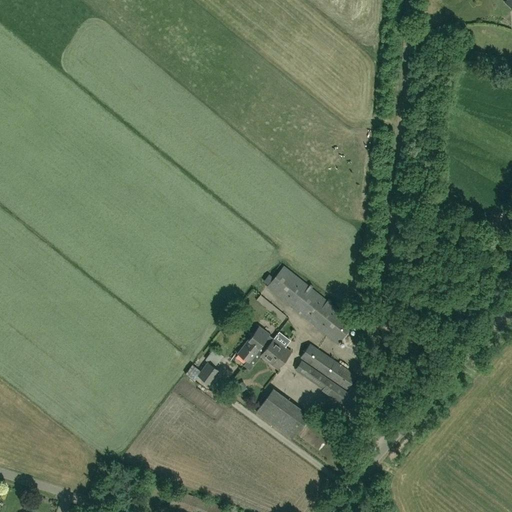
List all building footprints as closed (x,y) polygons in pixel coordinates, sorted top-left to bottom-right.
[(456,49),(467,51),(468,43),(457,42),(456,49)] [(337,344),(354,323),(284,266),(267,287),(337,344)] [(260,355),(273,339),(273,338),(268,335),(269,334),(260,326),(254,333),(249,333),(250,338),(249,339),(248,338),(237,353),(247,361),(243,365),(249,370),(260,356),(260,355)] [(273,338),(273,339),(260,355),(277,369),(291,351),(284,346),(289,339),(279,331),(273,338)] [(300,357),(347,389),(356,375),(310,343),(300,357)] [(295,369),(323,388),(321,391),(353,412),(367,392),(353,382),(347,391),(301,360),(295,369)] [(198,375),(208,382),(218,370),(208,362),(198,375)] [(292,438),(309,415),(273,388),(256,411),(292,438)] [(188,511),(236,511),(174,490),(169,505),(188,511)]
